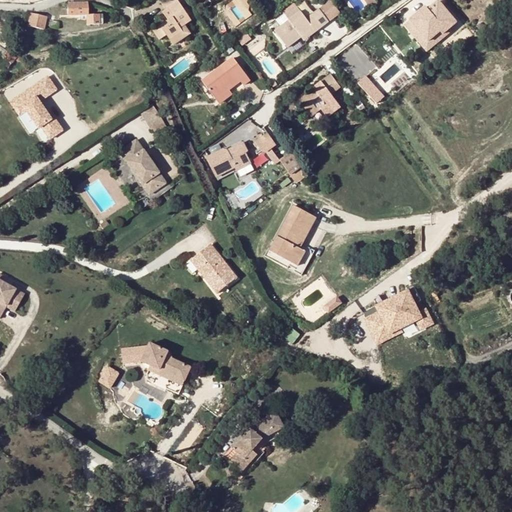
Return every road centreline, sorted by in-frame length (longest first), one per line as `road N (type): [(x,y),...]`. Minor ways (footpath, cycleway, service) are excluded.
road 1 (residential): [(190,476),(109,466),(0,393)]
road 2 (residential): [(357,305),(511,171)]
road 3 (unknown): [(136,120),(0,209)]
road 4 (residential): [(402,0),(274,96)]
